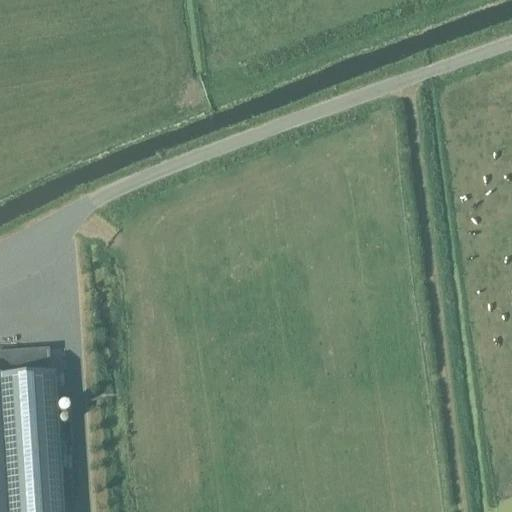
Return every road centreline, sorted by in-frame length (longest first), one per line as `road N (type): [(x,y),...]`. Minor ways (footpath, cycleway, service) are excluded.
road 1 (track): [(406,81),(164,169),(0,252)]
road 2 (track): [(464,511),(406,81)]
